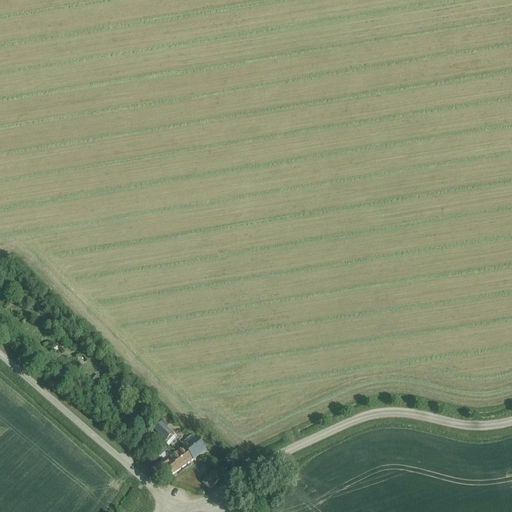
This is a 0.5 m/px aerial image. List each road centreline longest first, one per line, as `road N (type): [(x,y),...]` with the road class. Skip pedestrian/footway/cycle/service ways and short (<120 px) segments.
road 1 (unclassified): [(219,507),(233,485),(274,455),(345,420),(401,411),(459,424),(511,420)]
road 2 (unclassified): [(173,507),(0,356)]
